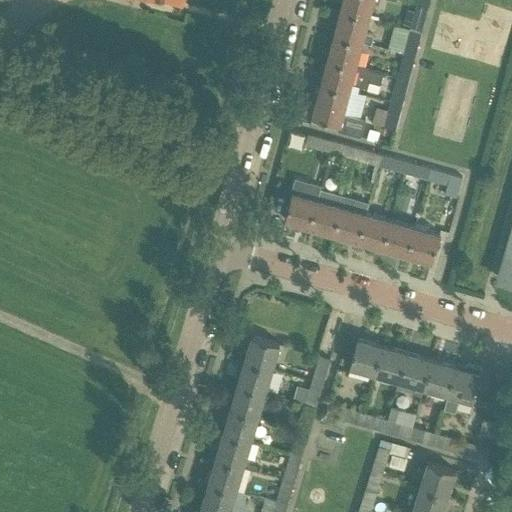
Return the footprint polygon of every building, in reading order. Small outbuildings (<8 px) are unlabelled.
[(0,0),(0,24),(10,0),(0,0)] [(342,0),(340,9),(368,17),(372,2),(379,4),(380,0),(342,0)] [(416,3),(410,28),(421,31),(428,6),(416,3)] [(340,9),(333,33),(362,41),(368,17),(340,9)] [(410,28),(403,52),(415,55),(421,31),(410,28)] [(333,33),(327,58),(355,66),(362,41),(333,33)] [(403,52),(397,77),(408,80),(415,55),(403,52)] [(327,58),(320,82),(349,90),(350,84),(367,88),(369,81),(380,84),(383,73),(355,66),(327,58)] [(397,77),(390,101),(402,104),(408,80),(397,77)] [(320,82),(312,115),(338,122),(337,129),(360,136),(365,118),(343,112),(349,90),(320,82)] [(369,99),(364,116),(376,120),(381,103),(369,99)] [(390,101),(384,126),(395,129),(402,104),(390,101)] [(309,134),(305,145),(330,152),(333,140),(309,134)] [(333,140),(330,152),(354,158),(357,147),(333,140)] [(357,147),(354,158),(379,165),(382,154),(357,147)] [(382,154),(379,165),(447,184),(452,185),(455,174),(382,154)] [(447,184),(444,194),(457,197),(463,176),(455,174),(452,185),(447,184)] [(292,191),(284,219),(309,226),(316,198),(292,191)] [(341,205),(333,233),(358,240),(365,212),(368,203),(344,196),(341,205)] [(316,198),(309,226),(333,233),(341,205),(316,198)] [(365,212),(358,240),(382,246),(390,218),(365,212)] [(390,218),(382,246),(407,253),(414,225),(390,218)] [(414,225),(407,253),(432,260),(440,232),(414,225)] [(511,239),(500,281),(511,283),(511,239)] [(252,334),(244,360),(272,369),(280,342),(252,334)] [(357,337),(349,365),(375,372),(383,344),(357,337)] [(383,344),(375,372),(399,379),(407,351),(383,344)] [(407,351),(399,379),(423,386),(431,358),(407,351)] [(320,355),(312,380),(322,384),(330,358),(320,355)] [(431,358),(423,386),(448,393),(456,365),(431,358)] [(244,360),(237,384),(265,393),(272,369),(244,360)] [(465,362),(465,364),(464,367),(456,365),(448,393),(443,409),(455,412),(459,397),(473,401),(481,372),(480,372),(482,367),(465,362)] [(312,380),(305,405),(315,408),(322,384),(312,380)] [(237,384),(230,409),(257,417),(265,393),(237,384)] [(305,405),(298,429),(308,432),(315,408),(305,405)] [(338,407),(335,416),(360,423),(363,414),(338,407)] [(230,409),(222,433),(250,441),(257,417),(230,409)] [(363,414),(360,423),(385,430),(387,421),(363,414)] [(387,421),(385,430),(409,437),(412,428),(387,421)] [(412,428),(409,437),(433,444),(436,435),(412,428)] [(298,429),(290,453),(301,456),(308,432),(298,429)] [(222,433),(215,457),(243,466),(250,441),(222,433)] [(436,435),(433,444),(458,451),(461,442),(436,435)] [(378,445),(357,511),(368,511),(389,449),(378,445)] [(290,453),(283,478),(293,481),(301,456),(290,453)] [(215,457),(207,483),(235,491),(243,466),(215,457)] [(427,461),(420,486),(447,495),(455,470),(427,461)] [(265,498),(265,500),(286,506),(293,481),(283,478),(276,501),(265,498)] [(207,483),(200,507),(216,511),(242,511),(248,495),(235,491),(207,483)] [(420,486),(412,510),(417,511),(441,511),(447,495),(420,486)] [(265,500),(261,511),(284,511),(286,506),(265,500)]
